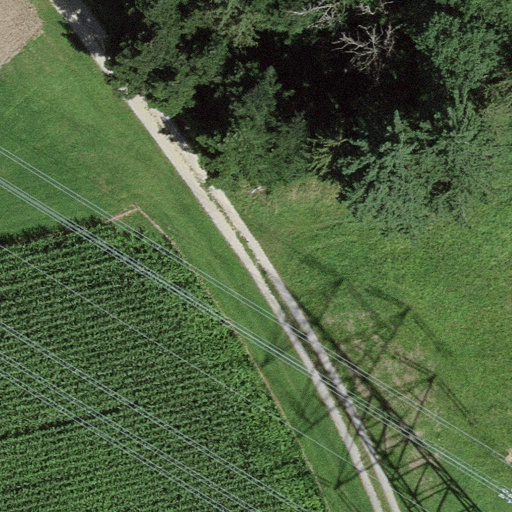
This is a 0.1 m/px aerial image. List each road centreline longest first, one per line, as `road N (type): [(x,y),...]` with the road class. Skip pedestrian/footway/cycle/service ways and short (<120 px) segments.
road 1 (track): [(67,0),(252,245),(384,511)]
road 2 (track): [(252,245),(287,210),(352,182),(511,152)]
